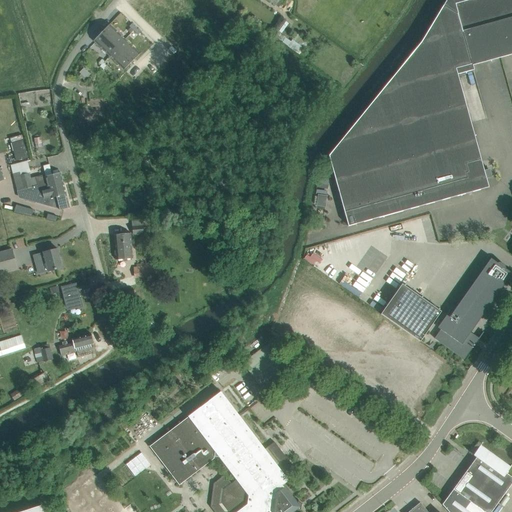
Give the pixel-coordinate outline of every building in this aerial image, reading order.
[(461,66),(463,73),(473,70),(472,65),(511,54),(511,0),(445,0),(421,42),(382,90),(417,79),(455,68),(461,66)] [(281,33),(288,24),(284,21),(277,30),(281,33)] [(140,54),(109,24),(93,41),(124,70),(140,54)] [(274,36),(283,42),(282,43),(299,55),(304,48),(292,40),(291,42),(285,38),(286,37),(278,32),(274,36)] [(457,75),(463,73),(461,66),(455,68),(417,79),(382,90),(329,155),(328,155),(335,180),(348,226),(489,187),(457,75)] [(92,92),(91,104),(103,104),(103,92),(92,92)] [(103,92),(103,104),(114,104),(115,92),(103,92)] [(115,92),(114,104),(126,105),(126,93),(115,92)] [(126,93),(126,105),(137,105),(138,93),(126,93)] [(88,119),(88,108),(77,108),(77,123),(85,123),(85,119),(88,119)] [(24,139),(21,139),(20,138),(16,139),(22,161),(29,159),(24,139)] [(38,190),(63,183),(61,173),(45,176),(45,174),(35,177),(37,185),(31,187),(30,183),(31,183),(28,173),(15,176),(19,190),(25,189),(37,185),(38,190)] [(43,200),(66,194),(63,183),(38,190),(37,185),(25,189),(24,189),(27,199),(44,204),(43,200)] [(60,210),(69,208),(66,194),(43,200),(44,204),(59,208),(60,210)] [(133,234),(143,233),(143,226),(132,227),(133,234)] [(116,260),(126,259),(133,258),(130,233),(114,235),(116,260)] [(48,271),(53,270),(63,267),(58,249),(43,253),(33,256),(35,262),(45,260),(48,271)] [(0,271),(16,268),(12,250),(0,253),(0,271)] [(449,317),(402,284),(381,314),(420,342),(437,317),(443,320),(437,327),(440,329),(434,338),(464,359),(475,344),(466,338),(511,273),(505,269),(505,267),(505,265),(504,264),(502,263),(501,263),(500,262),(499,262),(498,262),(497,262),(491,258),(449,317)] [(135,277),(154,276),(153,267),(134,268),(135,277)] [(79,296),(64,300),(66,309),(82,305),(79,296)] [(22,334),(0,340),(0,354),(26,347),(22,334)] [(93,353),(90,345),(93,344),(91,334),(81,336),(72,339),(73,343),(67,345),(67,344),(59,346),(61,355),(76,352),(78,357),(93,353)] [(351,388),(369,363),(333,338),(315,362),(351,388)] [(269,343),(242,363),(267,395),(293,376),(269,343)] [(34,349),(36,363),(53,359),(51,347),(41,349),(41,348),(34,349)] [(42,373),(31,380),(36,387),(47,380),(42,373)] [(297,501),(284,484),(289,480),(283,472),(292,465),(274,442),(265,450),(221,391),(188,417),(149,446),(179,486),(218,456),(236,480),(223,490),(221,504),(227,511),(294,511),(295,511),(293,508),(294,504),(297,501)] [(510,467),(480,445),(473,455),(476,457),(442,504),(448,511),(490,511),(511,483),(511,477),(506,473),(510,467)] [(427,511),(420,502),(408,511),(427,511)]
